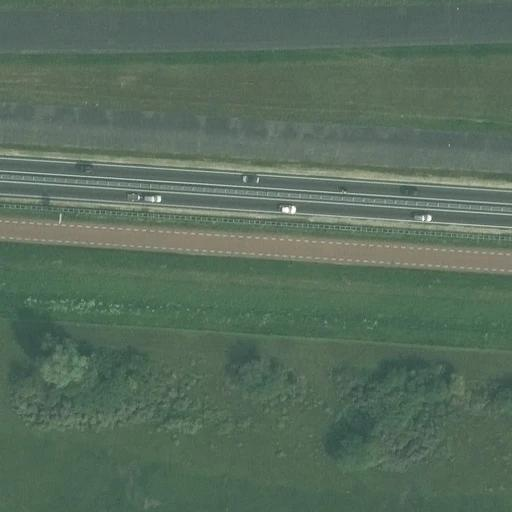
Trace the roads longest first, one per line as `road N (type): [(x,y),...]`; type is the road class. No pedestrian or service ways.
road 1 (trunk): [(0,188),(511,222)]
road 2 (tertiary): [(511,264),(0,230)]
road 3 (trunk): [(511,204),(0,170)]
